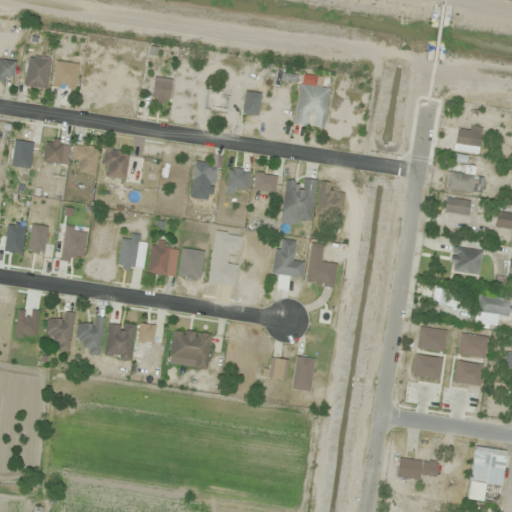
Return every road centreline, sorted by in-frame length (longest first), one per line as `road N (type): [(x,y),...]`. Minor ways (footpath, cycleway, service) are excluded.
road 1 (residential): [(0,106),(413,172)]
road 2 (residential): [(366,511),(426,112)]
road 3 (residential): [(0,278),(286,318)]
road 4 (residential): [(511,434),(381,416)]
